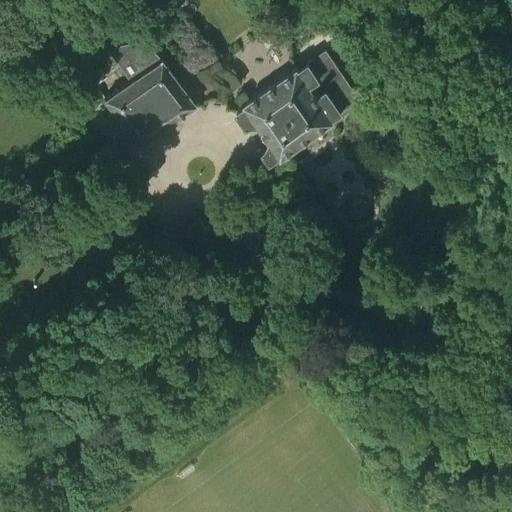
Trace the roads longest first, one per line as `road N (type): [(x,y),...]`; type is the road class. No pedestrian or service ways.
road 1 (track): [(177,171),(138,157),(48,78),(25,38)]
road 2 (track): [(511,128),(371,87),(338,43)]
